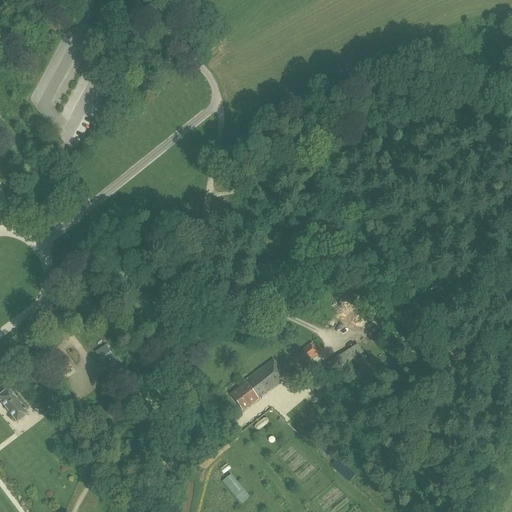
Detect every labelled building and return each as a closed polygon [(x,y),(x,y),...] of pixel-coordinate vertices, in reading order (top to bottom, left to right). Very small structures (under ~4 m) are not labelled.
[(88,133),(79,153),(86,156),(95,136),(88,133)] [(291,358),(300,368),(318,354),(309,343),(291,358)] [(105,345),(95,352),(101,361),(112,354),(105,345)] [(230,394),(243,411),(258,399),(287,376),(274,360),(230,394)] [(0,401),(17,424),(29,415),(9,386),(7,388),(4,384),(0,387),(0,401)] [(332,466),(331,467),(349,483),(349,482),(355,476),(338,460),(332,466)]
